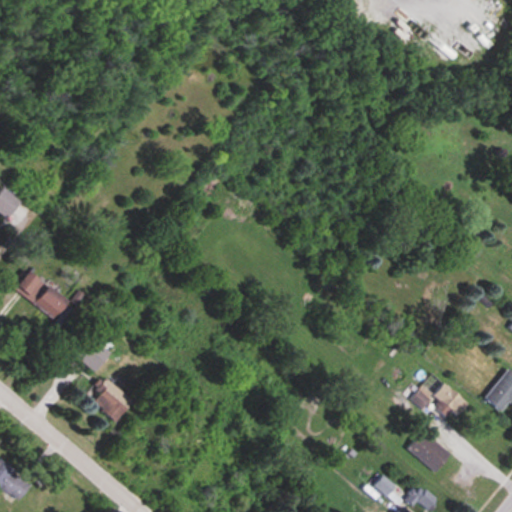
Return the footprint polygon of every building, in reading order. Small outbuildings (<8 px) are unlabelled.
[(0,216),(2,219),(16,202),(0,188),(0,216)] [(62,301),(22,270),(9,287),(49,318),(62,301)] [(107,353),(85,334),(69,353),(91,372),(107,353)] [(497,412),(511,394),(511,376),(504,370),(480,398),(497,412)] [(111,421),(128,401),(101,378),(84,398),(111,421)] [(450,421),(464,405),(440,382),(420,404),(422,407),(428,401),(450,421)] [(403,449),(432,472),(446,454),(417,431),(403,449)] [(0,459),(0,485),(16,501),(29,488),(1,459),(0,459)] [(433,498),(422,489),(413,500),(424,509),(433,498)]
